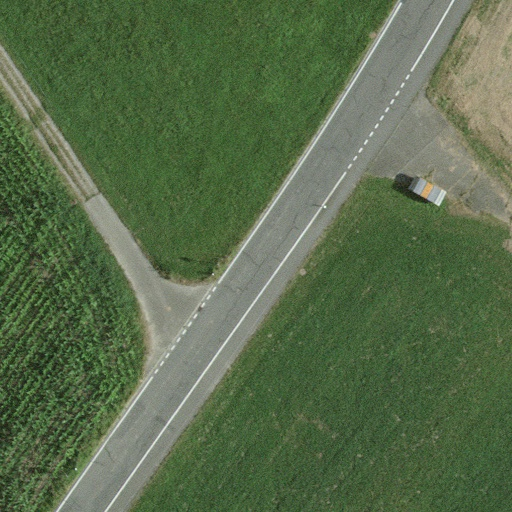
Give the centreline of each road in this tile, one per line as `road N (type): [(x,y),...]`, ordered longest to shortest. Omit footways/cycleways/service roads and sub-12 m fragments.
road 1 (tertiary): [(81,511),(377,88),(429,0)]
road 2 (track): [(0,65),(194,355)]
road 3 (track): [(511,219),(377,88)]
